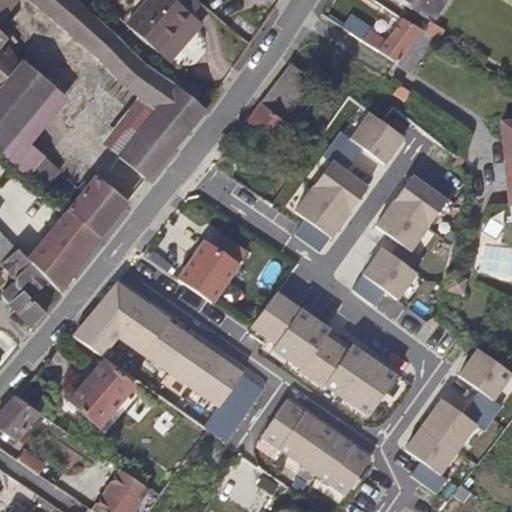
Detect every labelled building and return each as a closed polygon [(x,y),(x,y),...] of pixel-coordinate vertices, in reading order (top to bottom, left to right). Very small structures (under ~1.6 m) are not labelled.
[(73,0),(0,0),(0,28),(2,26),(0,24),(0,19),(8,11),(10,8),(17,0),(27,0),(32,6),(41,13),(56,25),(83,48),(109,70),(127,84),(140,95),(156,108),(165,116),(185,134),(193,124),(200,115),(203,112),(205,109),(186,94),(139,54),(91,14),(73,0)] [(170,37),(189,12),(174,0),(144,0),(139,6),(127,21),(153,44),(163,31),(170,37)] [(446,0),(402,0),(409,4),(425,15),(433,20),(438,13),(446,0)] [(0,24),(2,26),(12,15),(8,11),(0,19),(0,24)] [(411,48),(425,28),(406,16),(396,30),(390,38),(375,28),(368,37),(364,40),(399,63),(400,62),(411,48)] [(160,49),(170,37),(163,31),(153,44),(160,49)] [(0,51),(1,50),(0,48),(0,44),(4,40),(0,36),(0,88),(5,82),(13,71),(5,64),(0,59),(0,51)] [(305,105),(318,89),(321,82),(318,80),(308,73),(300,68),(294,63),(291,60),(284,69),(272,85),(262,99),(271,107),(284,117),(291,123),(305,105)] [(45,131),(67,102),(56,94),(34,76),(22,67),(18,66),(13,71),(5,82),(0,88),(0,152),(14,164),(26,176),(31,171),(34,167),(28,161),(37,152),(32,148),(45,131)] [(145,123),(156,108),(140,95),(126,113),(103,143),(112,150),(119,156),(136,134),(145,123)] [(291,123),(284,117),(271,107),(262,99),(249,117),(241,129),(245,132),(248,135),(253,139),(258,143),(262,146),(267,150),(269,152),(279,140),(291,123)] [(185,134),(165,116),(156,108),(145,123),(169,143),(173,147),(185,134)] [(367,113),(349,138),(387,167),(406,143),(367,113)] [(511,116),(502,118),(502,124),(504,148),(507,181),(510,208),(511,220),(511,219),(511,116)] [(167,154),(173,147),(169,143),(145,123),(136,134),(119,156),(146,180),(151,174),(158,166),(163,160),(167,154)] [(243,141),(248,135),(245,132),(241,129),(228,148),(234,152),(239,147),(243,141)] [(259,163),(251,157),(247,152),(239,147),(234,152),(246,163),(254,169),(259,163)] [(34,167),(43,157),(37,152),(28,161),(34,167)] [(60,170),(55,167),(43,157),(34,167),(31,171),(26,176),(43,191),(60,170)] [(331,238),(368,187),(331,160),(294,212),(331,238)] [(446,199),(413,175),(375,227),(409,251),(446,199)] [(109,225),(127,204),(122,200),(124,198),(120,195),(117,196),(104,185),(96,178),(89,186),(78,201),(69,213),(73,217),(82,223),(99,239),(109,225)] [(80,266),(93,246),(99,239),(82,223),(73,217),(69,213),(67,211),(43,241),(28,259),(32,264),(41,274),(52,285),(59,293),(72,277),(80,266)] [(0,263),(17,248),(17,247),(14,242),(11,244),(0,232),(0,263)] [(244,254),(221,237),(215,246),(239,262),(243,256),(244,254)] [(221,287),(239,262),(215,246),(205,239),(178,278),(189,285),(205,297),(212,301),(221,287)] [(418,274),(381,247),(362,274),(399,300),(418,274)] [(14,283),(32,264),(28,259),(17,248),(0,263),(0,269),(1,270),(14,283)] [(264,385),(115,283),(71,335),(104,357),(120,335),(241,418),(264,385)] [(43,313),(16,286),(4,298),(9,304),(20,316),(31,328),(43,313)] [(309,319),(284,302),(262,335),(377,415),(400,382),(336,338),(339,334),(312,315),(309,319)] [(0,365),(2,363),(18,344),(8,336),(0,328),(0,365)] [(477,349),(457,374),(492,401),(511,375),(477,349)] [(121,398),(133,386),(127,381),(115,370),(104,361),(93,372),(88,377),(84,374),(77,380),(83,385),(79,389),(69,400),(72,402),(82,411),(98,425),(106,415),(121,398)] [(88,377),(93,372),(89,367),(84,374),(88,377)] [(37,409),(53,388),(37,374),(29,384),(24,390),(17,396),(37,409)] [(32,418),(38,411),(37,409),(17,396),(16,395),(12,399),(5,407),(0,412),(0,427),(5,431),(13,437),(15,435),(22,440),(30,430),(25,426),(28,423),(32,418)] [(476,426),(440,400),(404,449),(440,476),(476,426)] [(382,460),(295,401),(273,434),(359,493),(382,460)] [(207,432),(194,424),(187,418),(183,421),(183,423),(186,424),(188,427),(197,433),(203,437),(207,432)] [(186,459),(192,452),(188,449),(182,446),(175,454),(179,457),(186,459)] [(37,466),(40,462),(23,451),(17,460),(39,474),(42,470),(37,466)] [(175,474),(179,469),(170,463),(150,489),(159,496),(164,489),(170,481),(175,474)] [(91,511),(135,511),(148,491),(113,472),(91,511)] [(80,492),(69,485),(68,485),(63,491),(74,499),(78,494),(80,492)] [(81,511),(83,511),(86,508),(79,503),(76,508),(81,511)]
